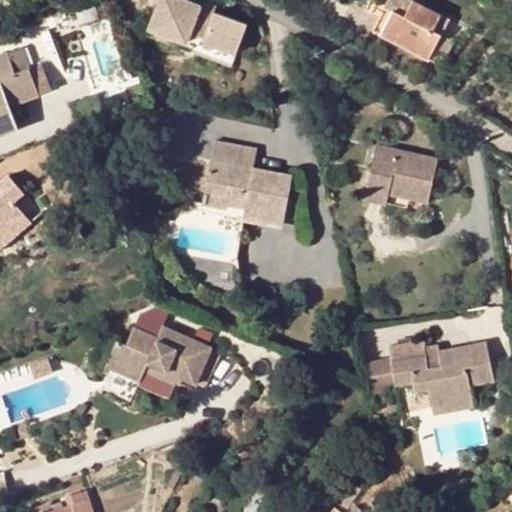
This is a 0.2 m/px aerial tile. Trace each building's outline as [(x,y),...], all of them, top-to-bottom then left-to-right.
[(462,28),(406,0),(389,0),(374,30),(444,65),(462,28)] [(163,4),(150,49),(236,73),(249,28),(163,4)] [(41,63),(25,67),(30,87),(47,84),(41,63)] [(22,118),(53,111),(47,84),(30,87),(25,67),(0,72),(0,94),(1,95),(3,104),(0,105),(0,147),(27,141),(22,118)] [(221,145),(217,165),(260,172),(265,150),(221,145)] [(440,162),(411,156),(410,161),(401,159),(402,154),(379,148),(369,191),(390,196),(388,205),(409,210),(411,200),(431,205),(440,162)] [(259,179),(260,172),(217,165),(211,196),(255,204),(253,212),(252,221),(290,227),(299,179),(272,175),(271,181),(259,179)] [(272,175),(260,172),(259,179),(271,181),(272,175)] [(10,180),(0,187),(0,248),(29,229),(13,206),(24,198),(10,180)] [(368,200),(388,205),(390,196),(369,191),(368,200)] [(255,204),(211,196),(209,208),(233,213),(234,209),(253,212),(255,204)] [(201,386),(216,351),(167,331),(162,340),(138,331),(131,348),(121,344),(110,369),(149,384),(147,389),(176,402),(183,387),(153,376),(156,368),(186,380),(201,386)] [(454,398),(473,396),(472,388),(498,385),(491,345),(444,353),(445,361),(446,368),(434,370),(432,363),(429,344),(395,349),(400,387),(418,385),(420,392),(434,390),(437,408),(455,406),(454,398)] [(445,361),(432,363),(434,370),(446,368),(445,361)] [(475,409),(473,396),(454,398),(455,406),(437,408),(438,414),(475,409)] [(93,511),(87,493),(68,499),(71,507),(57,511),(93,511)]
